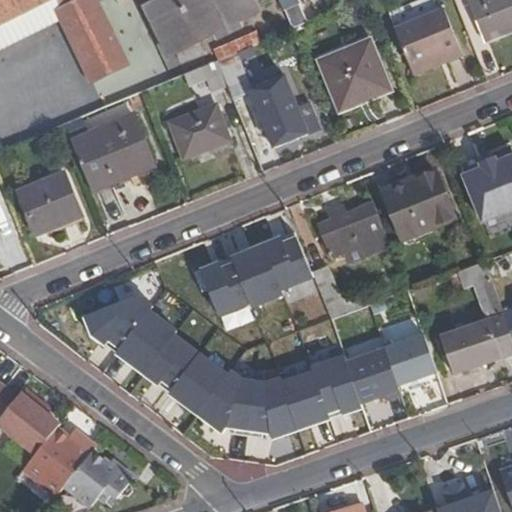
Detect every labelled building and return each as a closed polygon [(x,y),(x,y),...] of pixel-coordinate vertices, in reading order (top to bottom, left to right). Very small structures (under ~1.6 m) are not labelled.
[(0,0),(0,25),(51,0),(58,0),(61,5),(55,8),(93,84),(128,68),(100,12),(95,1),(94,0),(0,0)] [(96,0),(95,1),(100,12),(123,0),(96,0)] [(166,57),(216,32),(219,38),(242,27),(239,21),(257,13),(253,4),(248,6),(242,1),(241,0),(160,0),(143,8),(166,57)] [(279,0),(284,10),(289,8),(299,28),(310,23),(299,0),(279,0)] [(365,0),(377,29),(414,13),(409,0),(365,0)] [(409,0),(414,13),(423,9),(419,0),(409,0)] [(419,0),(423,9),(444,0),(419,0)] [(483,43),(511,30),(511,0),(475,0),(467,4),(483,43)] [(394,33),(411,70),(445,56),(447,63),(464,57),(444,12),(394,33)] [(288,32),(263,43),(269,57),(294,46),(288,32)] [(368,45),(319,66),(340,116),(389,95),(368,45)] [(215,64),(224,86),(231,102),(249,94),(233,56),(215,64)] [(445,56),(411,70),(414,77),(447,63),(445,56)] [(215,64),(200,70),(210,93),(224,86),(215,64)] [(301,124),(283,82),(250,95),(273,151),(318,132),(313,119),(301,124)] [(183,159),(221,143),(217,132),(224,129),(214,106),(169,125),(183,159)] [(132,119),(70,144),(92,196),(153,172),(132,119)] [(217,132),(221,143),(229,140),(224,129),(217,132)] [(481,220),(511,208),(511,157),(497,164),(495,159),(481,164),(483,169),(464,176),(481,220)] [(385,191),(404,238),(453,219),(434,172),(385,191)] [(35,236),(51,230),(51,228),(79,216),(62,177),(17,195),(35,236)] [(383,229),(372,203),(358,208),(360,212),(368,234),(383,229)] [(373,253),(390,246),(383,229),(368,234),(360,212),(347,217),(345,210),(331,215),(334,223),(322,228),(328,243),(324,245),(329,258),(334,256),(335,259),(370,245),(373,253)] [(310,271),(295,234),(282,239),(281,238),(245,253),(246,254),(201,271),(220,317),(250,304),(252,309),(284,295),(282,291),(313,278),(310,271)] [(506,265),(511,262),(511,251),(502,255),(506,265)] [(450,373),(511,351),(511,337),(485,261),(456,272),(462,287),(472,284),(488,328),(465,336),(462,331),(438,339),(450,373)] [(330,320),(341,315),(361,308),(355,291),(339,297),(327,265),(310,271),(313,278),(330,320)] [(424,336),(385,349),(398,386),(436,372),(424,336)] [(385,349),(347,363),(362,404),(399,390),(398,386),(385,349)] [(0,424),(37,453),(61,422),(22,393),(19,397),(6,387),(0,394),(0,417),(2,419),(0,421),(0,424)] [(37,453),(27,465),(62,492),(68,485),(95,452),(98,447),(87,438),(84,441),(76,435),(61,422),(37,453)] [(79,431),(76,435),(84,441),(87,438),(79,431)] [(95,452),(68,485),(94,506),(102,497),(108,501),(113,494),(118,498),(134,477),(122,468),(120,471),(110,464),(95,452)] [(120,471),(122,468),(113,461),(110,464),(120,471)] [(511,468),(500,472),(511,507),(511,468)]
